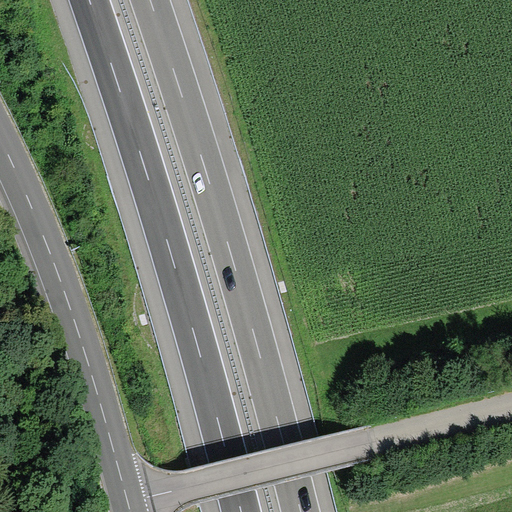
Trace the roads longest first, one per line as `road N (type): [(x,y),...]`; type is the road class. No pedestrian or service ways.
road 1 (motorway): [(90,0),(205,364),(241,511)]
road 2 (motorway): [(299,511),(258,348),(150,0)]
road 3 (tertiary): [(129,500),(511,405)]
road 4 (tertiary): [(129,500),(61,279),(0,136)]
